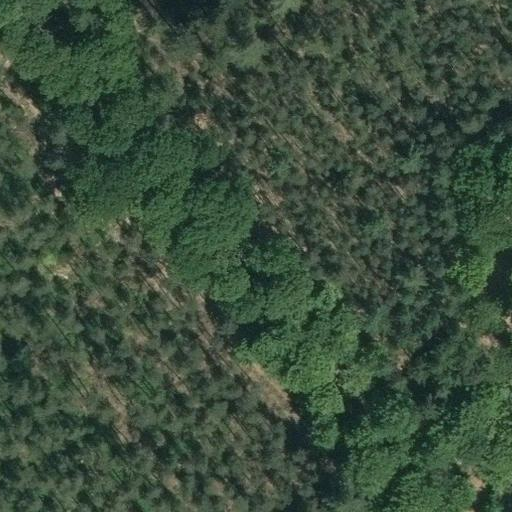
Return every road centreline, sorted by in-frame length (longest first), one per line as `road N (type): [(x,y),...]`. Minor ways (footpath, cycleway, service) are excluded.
road 1 (track): [(93,0),(97,99),(275,311),(416,505)]
road 2 (track): [(3,0),(97,99)]
